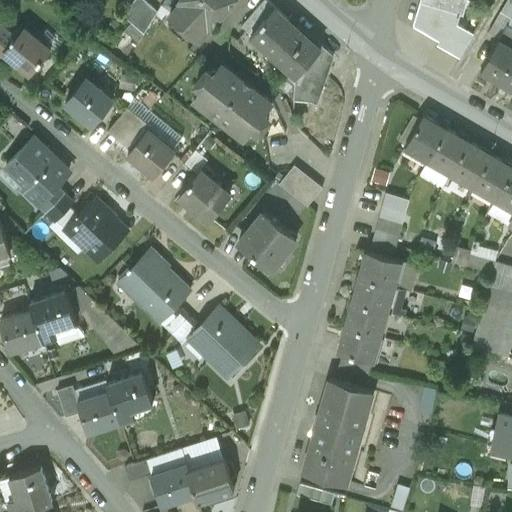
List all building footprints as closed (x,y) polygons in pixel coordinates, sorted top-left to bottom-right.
[(145,0),(134,0),(122,14),(131,22),(148,2),(145,0)] [(179,0),(181,1),(169,14),(196,38),(208,25),(209,26),(232,0),(179,0)] [(270,0),(266,0),(241,28),(251,37),(277,8),(278,7),(270,0)] [(462,5),(445,0),(421,0),(414,26),(439,40),(437,43),(460,56),(473,33),(457,23),(462,5)] [(511,0),(506,0),(500,11),(511,17),(511,0)] [(157,11),(148,2),(131,22),(144,33),(157,11)] [(322,50),(277,8),(251,37),(296,78),(322,50)] [(144,33),(131,22),(125,30),(138,42),(144,33)] [(511,26),(507,24),(480,68),(499,79),(511,56),(511,26)] [(51,48),(24,27),(15,37),(1,25),(0,26),(0,55),(1,56),(4,56),(7,53),(31,73),(51,48)] [(322,50),(296,78),(296,100),(311,101),(317,104),(332,58),(322,50)] [(511,56),(499,79),(511,86),(511,56)] [(242,78),(242,79),(221,62),(218,67),(210,68),(206,73),(204,72),(196,82),(197,93),(194,98),(206,107),(208,104),(221,113),(219,117),(220,118),(223,115),(235,124),(233,128),(245,137),(248,132),(259,131),(267,121),(265,120),(269,114),(268,106),(272,102),(251,86),(251,85),(242,78)] [(112,100),(85,78),(66,102),(93,124),(112,100)] [(151,125),(128,106),(107,131),(130,149),(147,128),(148,129),(151,125)] [(447,127),(424,114),(405,145),(428,159),(447,127)] [(469,140),(447,127),(428,159),(451,172),(469,140)] [(148,129),(147,128),(130,149),(128,152),(154,174),(174,150),(148,129)] [(34,138),(6,166),(26,185),(24,188),(38,202),(54,184),(66,171),(45,151),(46,150),(34,138)] [(492,154),(469,140),(451,172),(473,186),(492,154)] [(511,165),(492,154),(473,186),(495,199),(511,170),(511,165)] [(323,187),(294,165),(280,183),(308,206),(323,187)] [(229,194),(199,170),(179,194),(209,219),(229,194)] [(511,170),(495,199),(511,208),(511,218),(509,223),(511,224),(511,170)] [(54,184),(38,202),(47,211),(64,193),(54,184)] [(409,199),(387,192),(383,205),(406,211),(409,199)] [(64,193),(47,211),(56,219),(73,201),(64,193)] [(110,212),(94,197),(64,228),(65,229),(67,227),(85,244),(82,246),(97,260),(127,230),(109,212),(110,212)] [(406,211),(383,205),(380,216),(403,223),(406,211)] [(296,238),(264,211),(238,243),(271,269),(296,238)] [(403,223),(380,216),(377,228),(399,234),(403,223)] [(0,220),(0,252),(9,250),(0,220)] [(399,234),(377,228),(373,239),(396,246),(399,234)] [(396,246),(373,239),(370,252),(393,258),(396,246)] [(164,263),(151,250),(135,266),(134,265),(118,281),(158,320),(189,289),(162,264),(164,263)] [(370,252),(366,251),(359,275),(394,285),(401,261),(393,258),(370,252)] [(456,263),(466,266),(469,255),(459,252),(456,263)] [(492,273),(495,262),(471,255),(468,266),(492,273)] [(507,265),(495,262),(492,273),(489,285),(501,288),(507,265)] [(511,266),(507,265),(501,288),(511,291),(511,266)] [(394,285),(359,275),(352,300),(387,310),(394,285)] [(511,291),(501,288),(489,285),(471,348),(505,358),(511,335),(511,291)] [(76,320),(82,318),(72,287),(66,289),(76,320)] [(66,289),(30,301),(32,308),(33,308),(43,339),(57,335),(59,342),(85,334),(76,320),(66,289)] [(387,310),(352,300),(345,325),(380,335),(387,310)] [(259,345),(216,304),(197,324),(186,335),(187,336),(229,376),(259,345)] [(179,306),(162,325),(172,334),(189,316),(179,306)] [(32,308),(1,319),(11,349),(43,339),(33,308),(32,308)] [(189,316),(172,334),(181,343),(187,336),(186,335),(197,324),(189,316)] [(380,335),(345,325),(338,350),(342,352),(373,361),(380,335)] [(144,350),(123,356),(128,371),(148,364),(144,350)] [(373,361),(342,352),(338,367),(369,374),(373,361)] [(143,371),(108,382),(110,391),(120,421),(134,416),(131,408),(152,401),(143,371)] [(372,391),(331,379),(305,469),(346,481),(372,391)] [(73,385),(57,390),(66,416),(81,412),(78,401),(73,385)] [(78,401),(81,412),(87,431),(120,421),(110,391),(78,401)] [(511,416),(500,414),(493,446),(511,449),(511,416)] [(222,457),(189,469),(196,492),(199,500),(233,489),(222,457)] [(147,458),(125,465),(131,479),(152,472),(147,458)] [(186,462),(153,473),(163,503),(196,492),(189,469),(186,462)] [(41,464),(9,474),(16,495),(8,497),(12,511),(16,511),(44,503),(53,500),(41,464)] [(402,507),(407,485),(394,482),(389,505),(402,507)] [(46,511),(44,503),(16,511),(46,511)]
